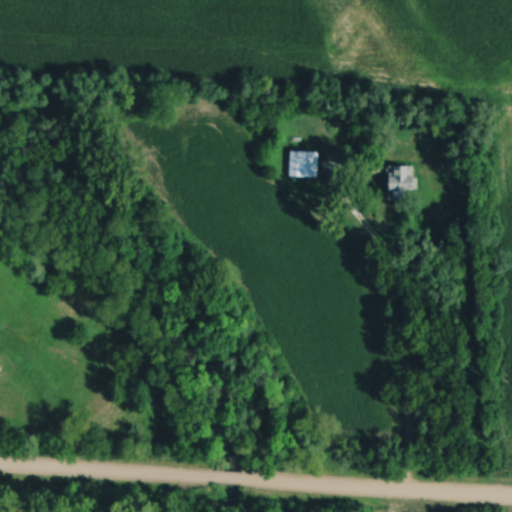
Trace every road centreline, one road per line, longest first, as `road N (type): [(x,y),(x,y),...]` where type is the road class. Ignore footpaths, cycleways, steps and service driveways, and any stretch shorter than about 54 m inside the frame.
road 1 (residential): [(244,475),(511,495)]
road 2 (residential): [(0,460),(220,473)]
